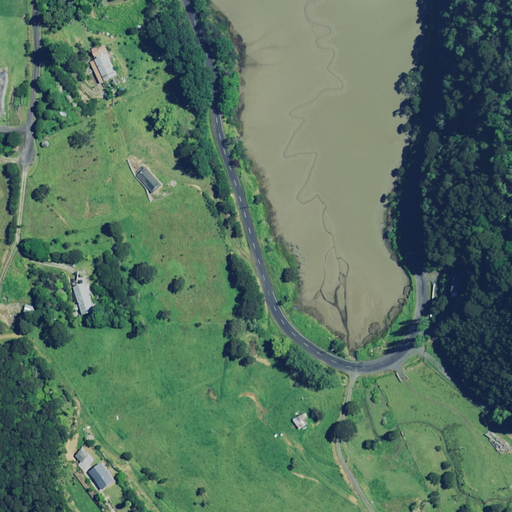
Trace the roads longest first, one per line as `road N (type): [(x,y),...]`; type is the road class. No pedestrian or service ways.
road 1 (unclassified): [(183,0),(278,319),(304,346),(353,369),(386,363),(417,326),(422,288),(406,211),(425,149),(444,0)]
road 2 (residential): [(27,156),(35,0)]
